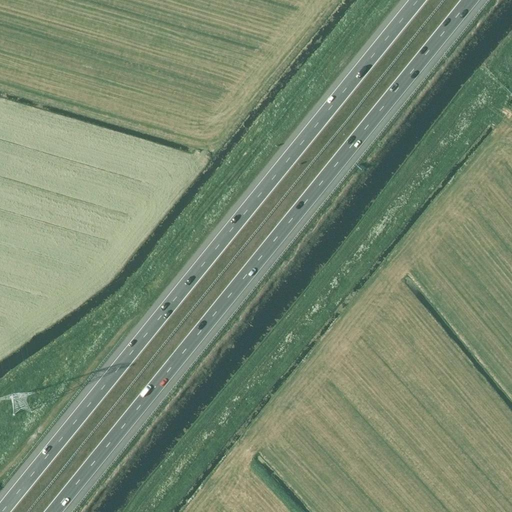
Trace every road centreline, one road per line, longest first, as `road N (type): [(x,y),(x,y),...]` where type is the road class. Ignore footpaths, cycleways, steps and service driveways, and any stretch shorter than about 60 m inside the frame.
road 1 (motorway): [(47,511),(465,0)]
road 2 (motorway): [(412,0),(0,504)]
